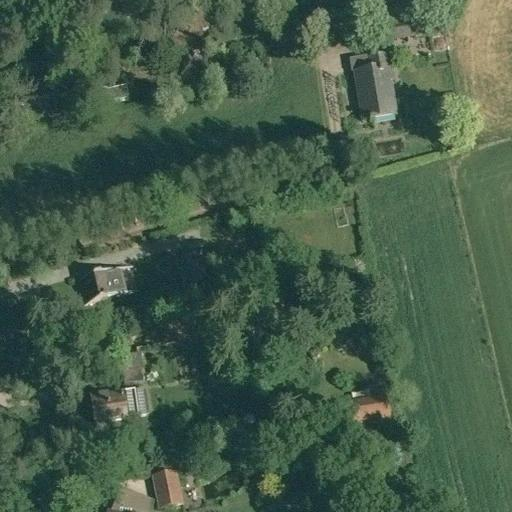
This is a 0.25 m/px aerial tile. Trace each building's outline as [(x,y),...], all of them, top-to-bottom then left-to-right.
[(379,10),(385,43),(429,36),(426,17),(423,3),(379,10)] [(264,30),(267,50),(290,46),(287,26),(264,30)] [(356,73),(364,121),(397,116),(391,80),(396,79),(392,55),(368,59),(368,57),(350,60),(352,74),(356,73)] [(21,88),(24,104),(68,94),(65,78),(21,88)] [(98,91),(101,106),(109,105),(109,102),(128,98),(126,86),(106,91),(106,89),(98,91)] [(204,276),(201,263),(189,265),(192,279),(204,276)] [(78,280),(84,305),(126,296),(120,270),(78,280)] [(122,371),(123,384),(138,383),(143,383),(143,369),(141,353),(119,355),(119,371),(122,371)] [(358,422),(360,432),(372,430),(370,420),(389,416),(384,389),(370,392),(372,404),(352,408),(355,423),(358,422)] [(91,398),(96,425),(97,425),(99,433),(112,431),(110,423),(138,418),(134,391),(91,398)] [(248,416),(245,418),(244,420),(244,423),(245,426),(248,428),(251,428),(253,426),(255,424),(255,421),(254,418),(251,416),(248,416)] [(151,477),(158,510),(183,505),(177,472),(151,477)] [(148,511),(149,503),(122,491),(116,506),(118,507),(115,511),(148,511)]
